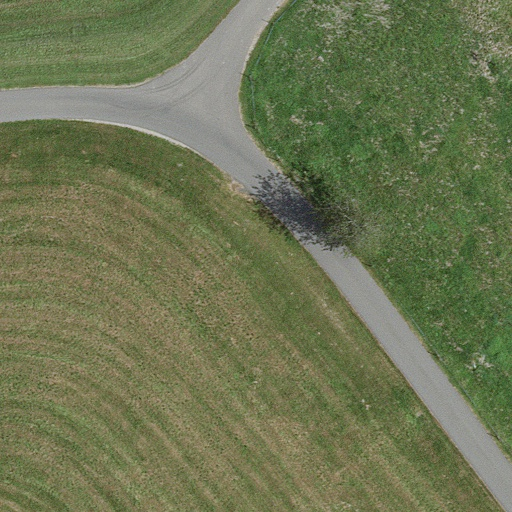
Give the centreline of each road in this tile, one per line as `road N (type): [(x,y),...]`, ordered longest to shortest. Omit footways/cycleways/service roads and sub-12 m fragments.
road 1 (unclassified): [(0,114),(133,108),(220,141),(290,205),(511,482)]
road 2 (track): [(277,0),(237,41),(186,123)]
